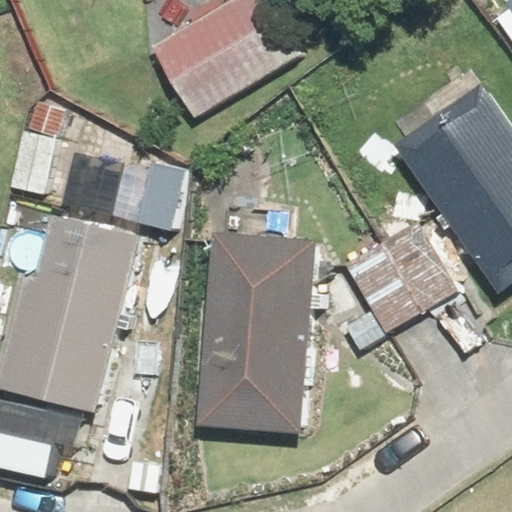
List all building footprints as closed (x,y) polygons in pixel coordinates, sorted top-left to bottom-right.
[(212,0),(146,33),(182,105),(280,56),(252,0),(212,0)] [(511,252),(511,141),(479,91),(395,145),(480,274),(511,252)] [(88,105),(45,96),(26,186),(69,195),(88,105)] [(385,218),(398,241),(359,262),(385,310),(353,328),(366,353),(478,293),(438,219),(426,226),(414,203),(385,218)] [(95,417),(135,247),(49,227),(9,397),(95,417)] [(207,439),(308,439),(307,258),(206,259),(207,439)] [(54,414),(6,400),(0,419),(0,463),(36,474),(54,414)]
